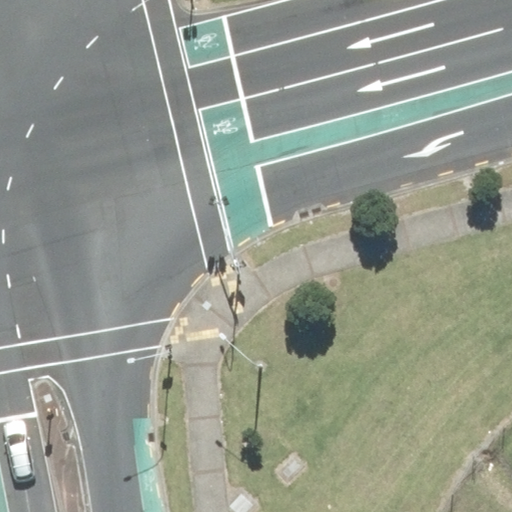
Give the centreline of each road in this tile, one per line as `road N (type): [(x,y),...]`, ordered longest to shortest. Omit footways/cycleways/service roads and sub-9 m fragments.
road 1 (primary): [(511,12),(27,153)]
road 2 (primary): [(27,153),(88,346),(114,511)]
